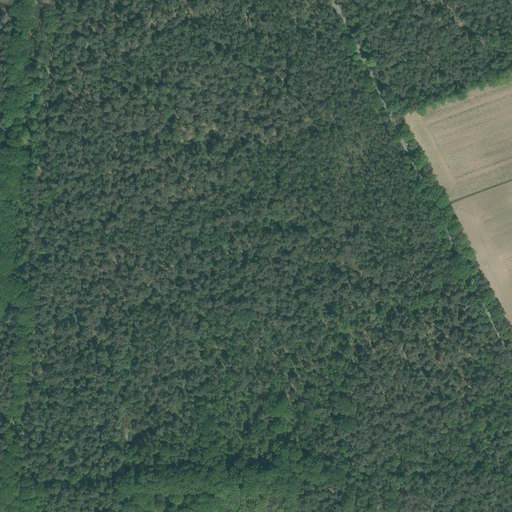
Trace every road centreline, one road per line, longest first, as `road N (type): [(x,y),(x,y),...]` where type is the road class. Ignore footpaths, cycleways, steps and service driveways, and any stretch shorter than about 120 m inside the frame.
road 1 (tertiary): [(511,356),(332,0)]
road 2 (track): [(55,0),(29,288)]
road 3 (track): [(8,511),(29,288)]
road 4 (track): [(511,470),(350,470)]
